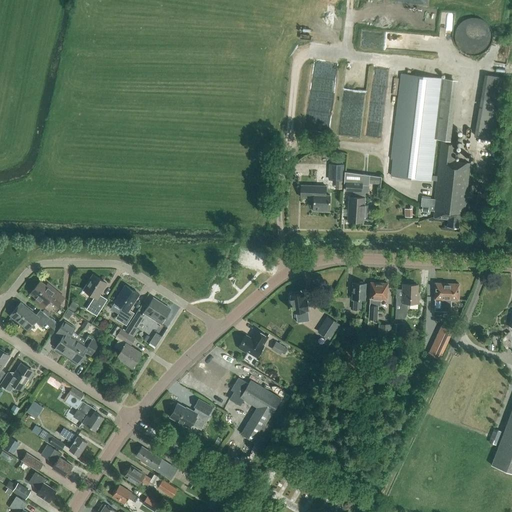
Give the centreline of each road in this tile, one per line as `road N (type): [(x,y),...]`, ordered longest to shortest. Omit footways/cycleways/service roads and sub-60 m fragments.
road 1 (residential): [(2,300),(44,264),(121,267),(222,327)]
road 2 (tertiary): [(511,266),(347,259)]
road 3 (residential): [(135,420),(0,332)]
road 4 (tertiary): [(222,327),(275,283),(347,259)]
road 5 (tertiary): [(135,420),(222,327)]
